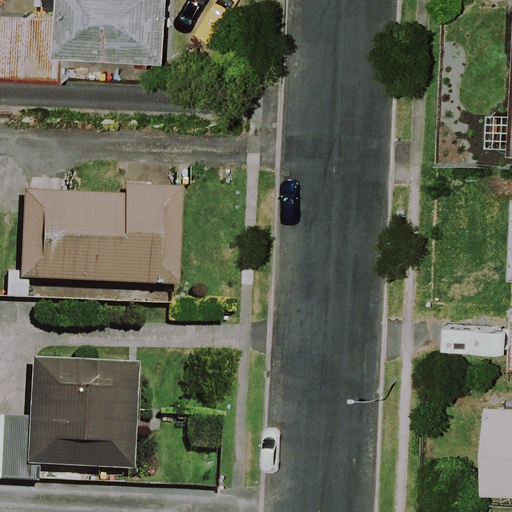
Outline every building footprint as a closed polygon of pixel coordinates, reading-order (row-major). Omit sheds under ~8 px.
[(0,15),(0,78),(65,81),(66,58),(166,62),(168,0),(55,0),(55,18),(0,15)] [(59,196),(60,180),(30,179),(30,195),(17,195),(14,271),(0,270),(0,299),(23,300),(24,282),(168,288),(172,193),(118,191),(118,199),(59,196)] [(503,276),(511,276),(511,319),(501,319),(498,366),(511,366),(511,194),(508,194),(503,276)] [(127,362),(27,361),(25,471),(125,472),(127,362)] [(511,402),(490,402),(485,490),(511,491),(511,402)]
